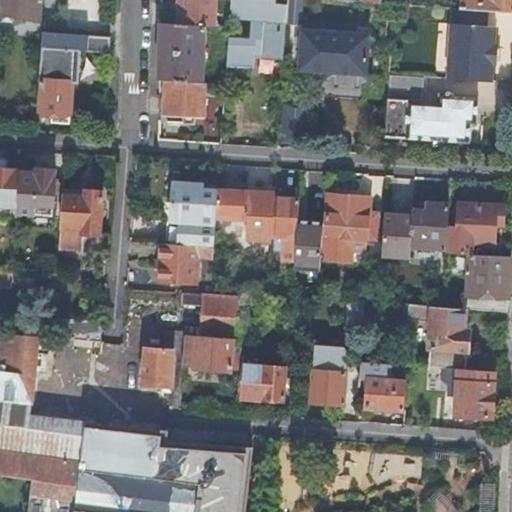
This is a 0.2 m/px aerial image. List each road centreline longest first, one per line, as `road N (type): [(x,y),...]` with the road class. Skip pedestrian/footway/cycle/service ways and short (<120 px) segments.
road 1 (residential): [(511,169),(128,146)]
road 2 (residential): [(511,440),(182,415)]
road 3 (residential): [(128,146),(116,324)]
road 4 (residential): [(133,0),(128,146)]
road 5 (residential): [(128,146),(0,137)]
